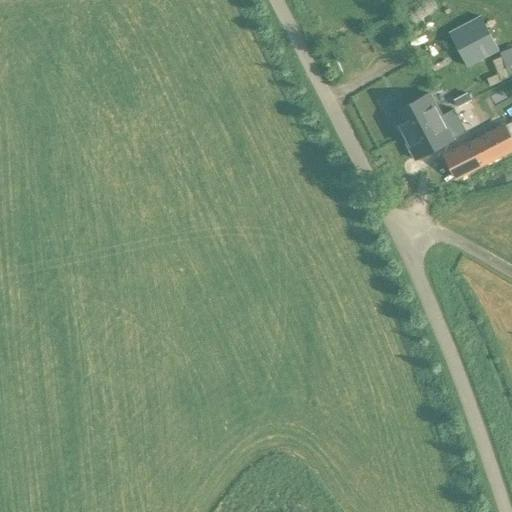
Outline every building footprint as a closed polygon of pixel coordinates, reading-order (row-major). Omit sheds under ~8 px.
[(482,15),(450,32),(469,68),(501,50),(482,15)] [(493,100),(507,121),(511,117),(511,90),(510,88),(493,100)] [(393,114),(405,136),(443,116),(431,94),(393,114)] [(443,116),(405,136),(417,159),(454,139),(443,116)] [(511,149),(511,138),(506,126),(446,156),(457,178),(511,149)]
